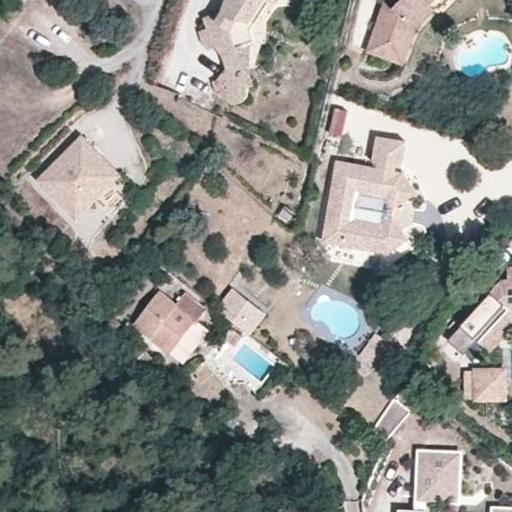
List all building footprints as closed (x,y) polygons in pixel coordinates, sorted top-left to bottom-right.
[(257,9),(264,14),(268,11),(275,4),(280,0),(285,0),(287,1),(287,0),(229,0),(229,1),(225,5),(223,11),(218,19),(209,16),(205,17),(207,29),(201,31),(205,47),(210,51),(218,49),(224,59),(239,54),(241,48),(253,45),(252,29),(250,19),(257,9)] [(398,0),(391,8),(384,0),(382,0),(366,50),(400,62),(409,38),(433,8),(428,4),(431,0),(398,0)] [(252,29),(264,14),(257,9),(250,19),(252,29)] [(218,19),(223,11),(209,16),(218,19)] [(251,59),(253,45),(241,48),(239,54),(224,59),(226,69),(229,74),(238,72),(248,76),(251,59)] [(229,74),(226,69),(213,83),(215,89),(216,95),(237,107),(241,103),(244,101),(247,97),(246,90),(252,88),(248,76),(238,72),(229,74)] [(328,133),(342,137),(350,109),(336,105),(328,133)] [(375,167),(336,160),(324,224),(341,226),(338,244),(388,253),(407,238),(402,230),(406,227),(401,220),(403,207),(410,203),(407,198),(416,192),(401,171),(393,170),(394,165),(400,166),(404,140),(375,136),(370,162),(375,162),(375,167)] [(77,217),(121,176),(102,156),(97,161),(92,154),(96,150),(85,138),(41,179),(77,217)] [(97,161),(102,156),(96,150),(92,154),(97,161)] [(114,185),(99,198),(110,211),(125,198),(114,185)] [(413,208),(410,203),(403,207),(401,220),(406,227),(410,224),(413,208)] [(297,211),(287,204),(281,212),(291,220),(297,211)] [(341,226),(324,224),(321,241),(338,244),(341,226)] [(511,266),(505,267),(505,278),(499,279),(458,324),(477,342),(508,307),(511,307),(511,266)] [(251,333),(268,308),(231,285),(215,310),(251,333)] [(176,305),(160,292),(135,324),(185,363),(209,331),(199,323),(206,312),(184,295),(176,305)] [(511,323),(511,307),(508,307),(477,342),(487,351),(511,323)] [(242,337),(231,328),(224,337),(236,346),(242,337)] [(383,353),(391,343),(373,333),(368,343),(363,349),(356,355),(372,367),(383,353)] [(488,388),(487,371),(473,372),(474,400),(502,399),(502,388),(488,388)] [(501,371),(487,371),(488,388),(502,388),(501,371)] [(386,440),(411,411),(393,399),(383,415),(373,431),(386,440)] [(419,511),(394,510),(393,511),(511,511),(490,510),(489,511),(436,511),(437,502),(453,502),(455,455),(415,452),(413,500),(420,500),(419,511)]
